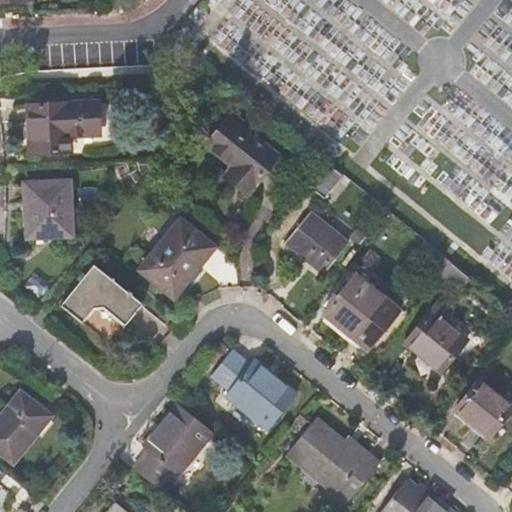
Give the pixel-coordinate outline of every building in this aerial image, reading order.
[(33,0),(0,0),(0,9),(34,8),(33,0)] [(104,110),(32,113),(35,155),(74,153),(74,140),(105,139),(104,110)] [(228,127),(206,153),(233,175),(225,185),(245,202),(275,166),(228,127)] [(302,192),(322,207),(341,184),(322,168),(302,192)] [(33,208),(34,242),(76,239),(73,185),(28,187),(29,208),(33,208)] [(347,252),(309,220),(285,249),(324,281),(347,252)] [(183,221),(141,271),(174,299),(215,248),(183,221)] [(143,306),(96,266),(62,307),(82,324),(94,310),(104,309),(125,327),(143,306)] [(467,284),(451,272),(442,283),(457,296),(467,284)] [(364,357),(398,316),(355,281),(322,322),(364,357)] [(450,317),(438,307),(404,349),(439,378),(464,347),(441,328),(450,317)] [(270,429),(298,396),(255,361),(251,366),(233,351),(212,376),(230,391),(228,394),(270,429)] [(54,418),(25,394),(0,424),(0,451),(16,465),(54,418)] [(504,422),(472,395),(448,425),(480,451),(504,422)] [(134,463),(139,466),(125,484),(139,496),(150,505),(165,488),(167,490),(203,446),(169,419),(134,463)] [(365,458),(319,419),(297,444),(345,483),(341,487),(355,498),(382,465),(369,454),(365,458)] [(416,506),(400,493),(383,511),(431,511),(420,502),(416,506)] [(126,511),(118,511),(119,511),(118,511),(158,511),(150,505),(139,496),(126,511)]
